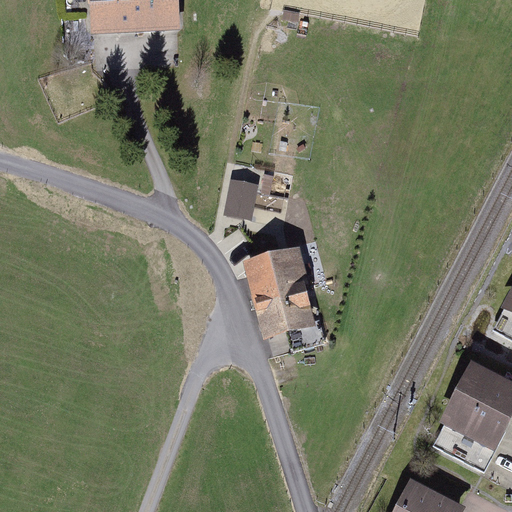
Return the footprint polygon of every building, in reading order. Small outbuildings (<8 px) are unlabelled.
[(101,0),(103,40),(194,38),(192,0),(101,0)] [(259,191),(231,185),(224,221),(252,226),(259,191)] [(310,254),(255,265),(271,346),(326,335),(310,254)] [(511,300),(495,334),(511,343),(511,300)] [(511,416),(511,379),(473,359),(441,421),(446,423),(435,446),(483,471),(511,416)] [(464,511),(467,506),(412,478),(394,511),(464,511)]
